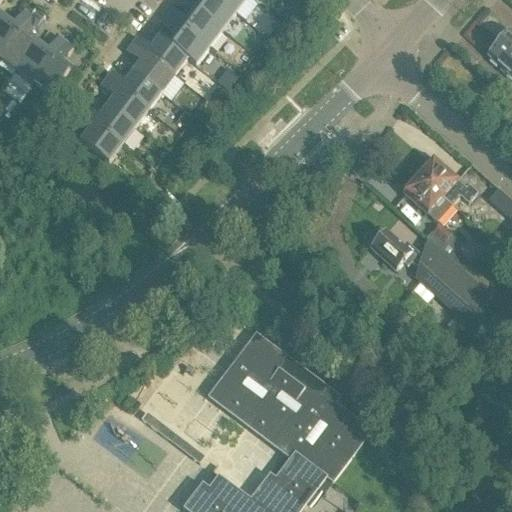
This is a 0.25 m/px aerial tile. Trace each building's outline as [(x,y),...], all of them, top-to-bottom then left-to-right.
[(195,13),(223,34),(236,17),(213,0),(196,0),(202,4),(195,13)] [(248,0),(213,0),(236,17),(248,0)] [(223,34),(195,13),(188,22),(175,12),(169,20),(210,51),(223,34)] [(4,20),(0,25),(0,60),(32,19),(24,14),(14,27),(4,20)] [(32,19),(0,60),(0,61),(17,74),(39,46),(30,38),(39,25),(32,19)] [(196,70),(210,51),(169,20),(163,28),(176,38),(169,47),(187,63),(196,70)] [(270,26),(275,30),(280,24),(274,20),(270,26)] [(501,44),(500,46),(511,57),(511,33),(510,35),(505,35),(501,40),(501,44)] [(39,46),(17,74),(34,87),(66,46),(59,40),(49,53),(39,46)] [(133,49),(174,80),(187,63),(169,47),(161,41),(153,51),(139,41),(133,49)] [(66,46),(34,87),(53,101),(75,72),(64,64),(74,52),(66,46)] [(490,57),(488,59),(511,80),(511,57),(500,46),(498,48),(494,48),(490,52),(490,57)] [(171,104),(184,87),(174,80),(133,49),(128,56),(141,66),(134,76),(162,97),(171,104)] [(162,97),(134,76),(127,86),(113,75),(107,83),(148,114),(162,97)] [(108,110),(136,131),(148,114),(107,83),(101,91),(115,101),(108,110)] [(136,131),(108,110),(101,120),(87,110),(81,117),(123,148),(136,131)] [(179,124),(187,130),(194,122),(185,116),(179,124)] [(82,145),(109,166),(123,148),(81,117),(75,125),(89,135),(82,145)] [(426,168),(417,177),(420,179),(444,201),(453,209),(461,200),(469,207),(479,196),(476,194),(470,188),(468,190),(467,192),(435,163),(429,169),(426,168)] [(410,190),(405,196),(412,203),(429,218),(428,218),(437,226),(453,209),(444,201),(420,179),(417,177),(409,187),(410,190)] [(489,204),(511,224),(511,204),(499,193),(496,196),(489,204)] [(452,238),(441,228),(434,236),(432,234),(426,242),(434,249),(464,277),(473,267),(461,257),(459,245),(452,238)] [(374,249),(371,253),(381,261),(390,269),(396,275),(397,274),(404,266),(408,270),(411,267),(420,269),(429,277),(421,286),(435,298),(436,299),(457,318),(448,329),(456,337),(490,300),(464,277),(434,249),(425,260),(419,258),(407,247),(404,250),(389,236),(388,235),(374,249)] [(303,511),(326,482),(334,487),(335,486),(334,485),(363,446),(371,435),(373,436),(374,435),(364,428),(341,411),(340,410),(337,408),(342,401),(337,397),(328,391),(318,383),(314,381),(313,382),(295,368),(289,364),(290,362),(263,342),(244,368),(237,363),(209,401),(210,403),(211,402),(212,401),(247,427),(287,457),(287,458),(286,459),(291,463),(277,482),(272,478),(257,497),(252,503),(233,489),(215,476),(214,474),(212,476),(214,477),(219,481),(210,493),(209,491),(204,487),(195,499),(185,511),(303,511)] [(169,443),(175,435),(147,415),(142,423),(169,443)]
